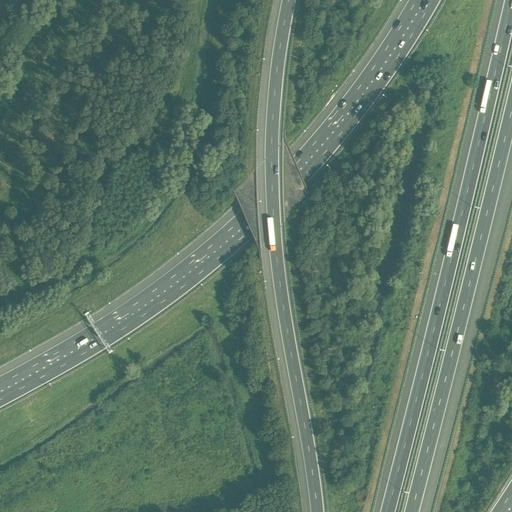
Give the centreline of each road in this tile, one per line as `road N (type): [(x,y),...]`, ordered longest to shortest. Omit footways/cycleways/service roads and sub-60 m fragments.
road 1 (motorway): [(424,0),(348,112),(257,214),(164,292),(0,391)]
road 2 (motorway): [(510,0),(386,511)]
road 3 (motorway): [(288,0),(274,96),(272,213),(317,511)]
road 4 (motorway): [(410,511),(511,107)]
